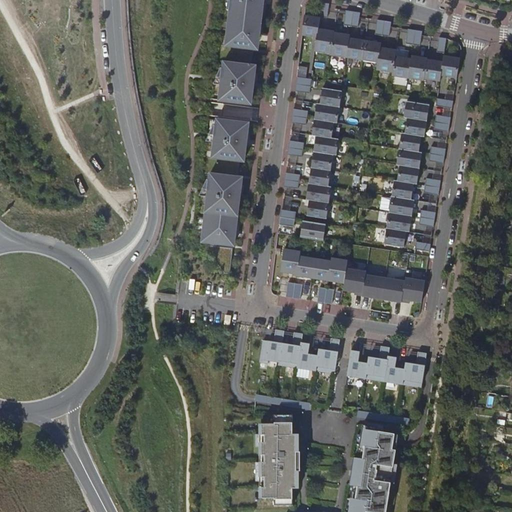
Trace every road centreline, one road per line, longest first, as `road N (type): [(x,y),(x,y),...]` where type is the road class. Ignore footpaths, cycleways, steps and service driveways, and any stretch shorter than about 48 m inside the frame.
road 1 (residential): [(348,322),(255,308),(295,0)]
road 2 (residential): [(477,30),(427,336),(348,322)]
road 3 (residential): [(148,203),(123,105),(112,0)]
road 4 (secondary): [(110,511),(81,426),(89,371)]
road 5 (secondary): [(12,406),(60,439),(108,511)]
road 6 (residential): [(102,313),(146,236),(148,203)]
road 7 (unknown): [(255,308),(239,382),(242,395),(273,402)]
